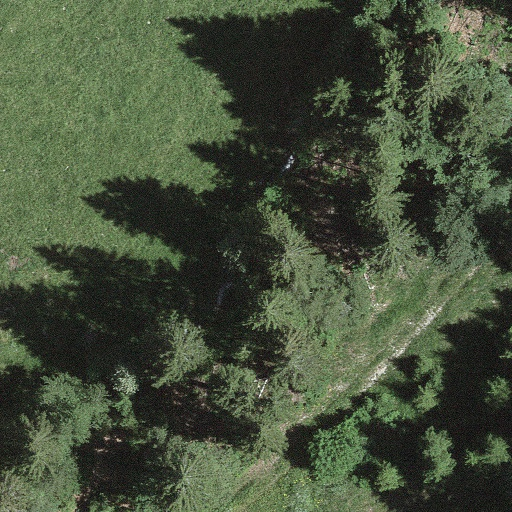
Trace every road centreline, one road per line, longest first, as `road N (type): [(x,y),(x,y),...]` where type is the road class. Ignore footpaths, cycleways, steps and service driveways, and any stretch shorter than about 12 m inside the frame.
road 1 (track): [(223,511),(379,381),(437,343),(511,310)]
road 2 (track): [(379,381),(511,228)]
